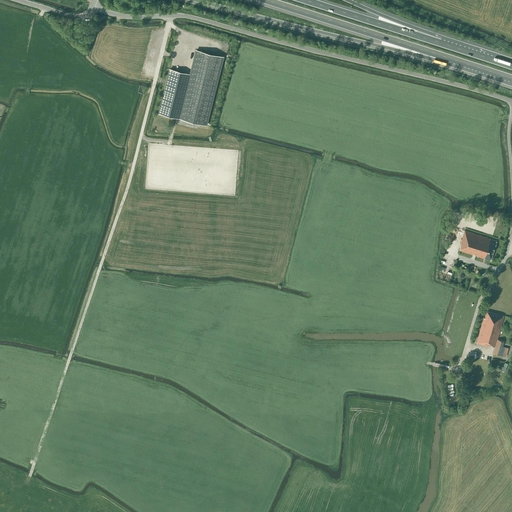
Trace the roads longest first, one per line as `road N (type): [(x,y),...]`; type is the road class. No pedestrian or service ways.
road 1 (unclassified): [(511,101),(188,16),(123,16),(92,5)]
road 2 (motorway): [(193,0),(442,56)]
road 3 (motorway): [(263,0),(442,56)]
road 4 (motorway): [(440,42),(304,0)]
